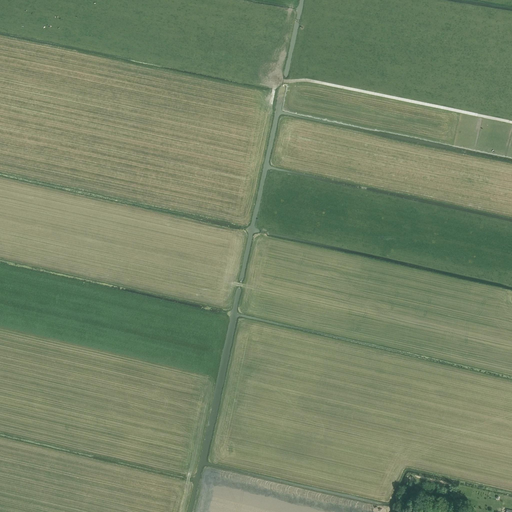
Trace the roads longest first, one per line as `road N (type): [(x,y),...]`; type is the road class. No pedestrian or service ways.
road 1 (track): [(511,346),(173,275)]
road 2 (track): [(234,283),(290,0)]
road 3 (track): [(277,79),(511,121)]
road 4 (track): [(234,283),(182,511)]
